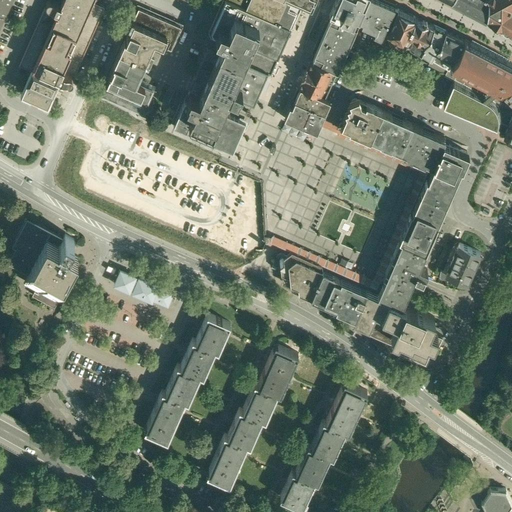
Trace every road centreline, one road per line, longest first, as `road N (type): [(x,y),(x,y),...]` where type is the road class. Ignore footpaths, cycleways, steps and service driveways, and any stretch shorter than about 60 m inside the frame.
road 1 (residential): [(504,237),(462,212),(477,159),(471,130),(361,82),(345,85),(322,133)]
road 2 (tertiary): [(418,400),(335,336),(196,268)]
road 3 (residential): [(108,432),(86,418),(56,371),(116,234)]
road 4 (residential): [(196,268),(108,432)]
road 5 (residential): [(504,237),(467,322),(418,400)]
road 6 (secondary): [(0,427),(145,511)]
road 7 (residential): [(33,0),(3,94),(64,126)]
road 8 (residential): [(108,432),(154,472),(222,511)]
road 9 (residential): [(64,126),(122,0)]
